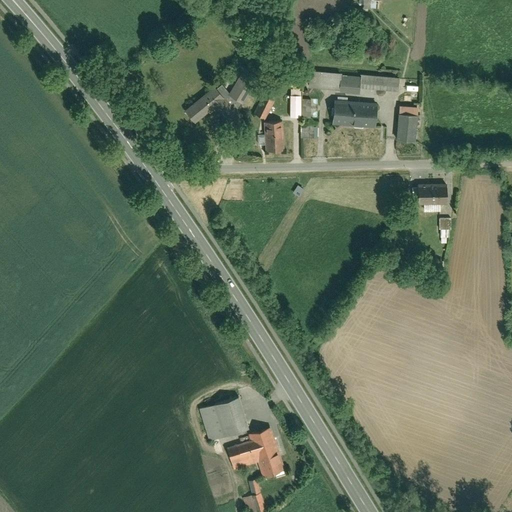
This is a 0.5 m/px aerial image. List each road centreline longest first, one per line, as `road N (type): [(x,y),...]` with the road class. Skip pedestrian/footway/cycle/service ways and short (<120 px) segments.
road 1 (primary): [(149,172),(368,511)]
road 2 (residential): [(149,172),(511,163)]
road 3 (primary): [(14,0),(149,172)]
